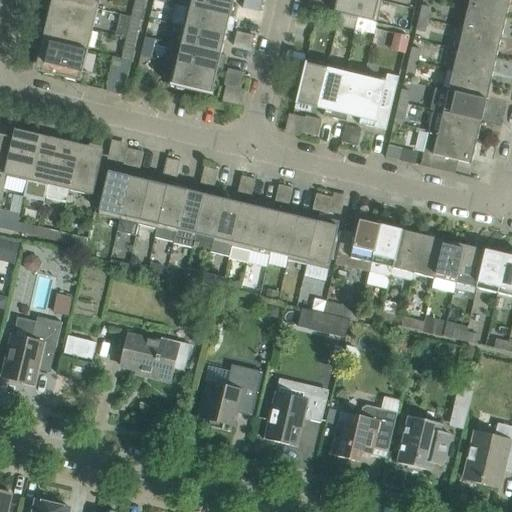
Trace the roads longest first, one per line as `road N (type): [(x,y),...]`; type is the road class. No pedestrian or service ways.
road 1 (residential): [(304,511),(0,440)]
road 2 (residential): [(0,90),(253,151)]
road 3 (residential): [(253,151),(503,211)]
road 4 (residential): [(253,151),(288,0)]
